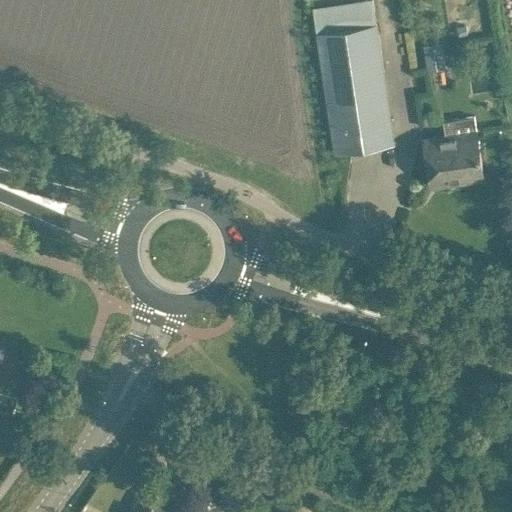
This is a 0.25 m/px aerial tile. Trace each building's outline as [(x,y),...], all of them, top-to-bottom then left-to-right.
[(376,22),(317,31),(335,152),(394,143),(376,22)] [(442,42),(424,44),(426,58),(444,56),(442,42)] [(445,135),(424,138),(431,184),(484,176),(475,114),(443,119),(445,135)] [(227,457),(223,465),(237,473),(242,465),(227,457)] [(237,473),(233,480),(234,480),(243,485),(247,484),(249,479),(250,480),(254,472),(242,465),(237,473)] [(277,495),(282,486),(268,479),(263,487),(277,495)] [(193,505),(160,488),(154,500),(157,511),(216,511),(221,504),(220,503),(205,496),(197,497),(193,505)] [(157,511),(154,500),(141,493),(131,511),(157,511)] [(230,511),(233,507),(220,501),(220,503),(221,504),(216,511),(230,511)]
